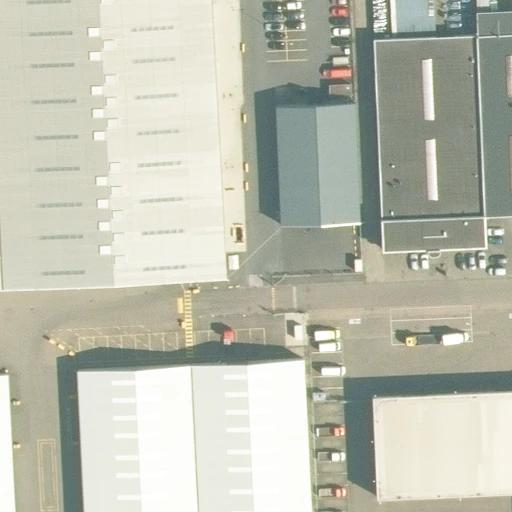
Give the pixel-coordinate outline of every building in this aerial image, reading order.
[(226,255),(211,0),(0,0),(0,285),(227,274),(226,255)] [(435,34),(433,0),(391,0),(393,36),(435,34)] [(372,39),(382,250),(427,248),(428,248),(485,246),(484,216),(511,214),(511,13),(475,15),(475,35),(372,39)] [(276,105),(281,225),(359,222),(354,102),(352,102),(276,105)] [(310,511),(303,359),(78,370),(84,511),(310,511)] [(13,511),(7,374),(0,374),(0,511),(13,511)] [(511,389),(372,396),(376,497),(511,491),(511,389)]
